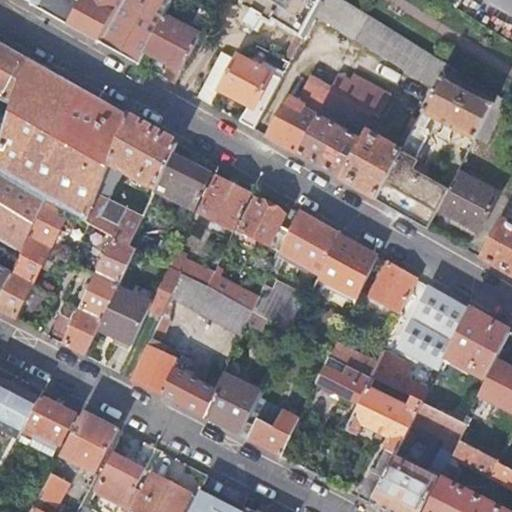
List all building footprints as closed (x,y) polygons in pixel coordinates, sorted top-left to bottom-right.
[(34,0),(33,4),(139,64),(145,52),(164,17),(173,0),(34,0)] [(226,0),(218,0),(212,13),(218,17),(226,0)] [(322,3),(317,0),(237,0),(245,4),(244,6),(246,7),(245,9),(253,14),(247,26),(259,33),(265,22),(274,27),(277,23),(297,36),(286,56),(292,60),(316,14),(322,3)] [(342,0),(324,0),(322,3),(316,14),(435,88),(447,65),(342,0)] [(199,35),(164,17),(145,52),(180,71),(199,35)] [(0,101),(10,106),(25,58),(0,43),(0,101)] [(234,60),(223,54),(199,98),(211,105),(219,90),(248,107),(240,121),(255,129),(289,67),(266,55),(259,68),(236,56),(234,60)] [(129,116),(25,58),(10,106),(0,140),(0,255),(16,264),(30,237),(28,237),(46,201),(68,212),(87,222),(110,164),(129,116)] [(454,69),(447,65),(435,88),(401,153),(376,199),(428,228),(438,210),(448,189),(411,170),(417,160),(415,159),(427,137),(424,130),(431,117),(466,135),(459,149),(467,153),(484,122),(498,97),(492,92),(488,101),(448,81),(454,69)] [(287,101),(268,137),(376,199),(401,153),(366,133),(361,142),(337,129),(344,116),(360,124),(373,102),(361,95),(357,102),(311,78),(298,101),(300,103),(297,107),(287,101)] [(178,145),(129,116),(110,164),(157,190),(173,156),(178,145)] [(510,135),(484,122),(467,153),(461,165),(472,171),(487,144),(501,151),(510,135)] [(213,176),(173,156),(157,190),(155,192),(196,212),(213,176)] [(500,193),(458,171),(448,189),(438,210),(459,222),(457,226),(477,236),(500,193)] [(234,232),(251,197),(217,180),(200,215),(234,232)] [(56,237),(68,212),(46,201),(28,237),(30,237),(51,248),(52,246),(57,248),(62,239),(56,237)] [(285,215),(257,202),(241,233),(280,252),(290,231),(279,226),(285,215)] [(280,252),(322,273),(339,235),(299,213),(290,231),(280,252)] [(511,225),(501,220),(481,257),(511,275),(511,225)] [(378,257),(339,235),(322,273),(319,278),(357,300),(378,257)] [(49,252),(51,248),(30,237),(16,264),(11,274),(32,285),(45,261),(50,263),(54,254),(49,252)] [(136,250),(114,239),(103,262),(99,260),(94,269),(99,271),(98,275),(119,285),(136,250)] [(177,251),(169,268),(182,275),(207,287),(214,274),(186,260),(187,257),(177,251)] [(419,280),(389,263),(370,297),(400,314),(419,280)] [(0,296),(11,274),(0,268),(0,296)] [(182,275),(169,268),(152,304),(118,289),(103,320),(98,331),(132,347),(149,311),(162,317),(171,299),(182,275)] [(216,270),(214,274),(207,287),(252,312),(258,299),(219,278),(222,272),(216,270)] [(32,285),(11,274),(0,296),(0,311),(16,319),(27,296),(33,298),(37,289),(32,286),(32,285)] [(118,289),(119,285),(98,275),(96,277),(92,275),(87,284),(92,287),(81,310),(103,320),(118,289)] [(207,287),(182,275),(171,299),(241,336),(252,312),(207,287)] [(440,370),(446,358),(471,309),(431,287),(400,349),(440,370)] [(263,288),(258,299),(252,312),(273,324),(286,300),(263,288)] [(103,320),(81,310),(80,314),(74,311),(75,308),(62,302),(54,319),(68,325),(70,320),(75,323),(65,346),(87,356),(98,331),(103,320)] [(487,380),(511,332),(471,309),(446,358),(487,380)] [(163,396),(204,417),(217,392),(215,391),(179,373),(182,364),(159,353),(163,344),(160,342),(169,322),(162,319),(133,381),(164,395),(163,396)] [(383,352),(377,364),(371,376),(370,379),(413,400),(423,405),(430,390),(407,379),(413,367),(383,352)] [(377,364),(363,358),(358,369),(371,376),(377,364)] [(361,407),(370,390),(324,367),(316,384),(361,407)] [(262,393),(224,374),(215,391),(217,392),(204,417),(241,435),(262,393)] [(44,391),(31,384),(0,443),(0,452),(10,458),(21,436),(41,398),(44,391)] [(360,498),(372,504),(404,441),(413,425),(423,405),(413,400),(408,410),(370,390),(361,407),(348,432),(358,437),(364,426),(392,441),(376,471),(374,470),(360,498)] [(76,416),(41,398),(21,436),(32,442),(30,446),(53,458),(61,443),(62,444),(76,416)] [(457,421),(423,405),(413,425),(447,442),(457,421)] [(120,430),(84,412),(61,457),(76,464),(74,469),(79,471),(81,467),(97,475),(120,430)] [(280,457),(299,420),(283,412),(276,428),(258,419),(247,440),(280,457)] [(473,419),(468,416),(464,424),(468,426),(461,441),(500,462),(509,446),(469,425),(473,419)] [(424,511),(441,480),(426,472),(428,468),(422,465),(420,470),(406,463),(412,452),(409,450),(412,445),(404,441),(372,504),(387,511),(424,511)] [(500,462),(461,441),(452,456),(492,477),(500,462)] [(157,450),(145,444),(133,466),(115,456),(97,492),(113,499),(112,501),(127,509),(136,491),(157,450)] [(506,511),(454,486),(462,471),(449,464),(441,480),(424,511),(506,511)] [(511,469),(504,465),(496,479),(511,487),(511,469)] [(71,485),(52,475),(32,511),(42,511),(46,503),(58,509),(71,485)] [(144,495),(136,491),(127,509),(125,511),(130,511),(131,511),(132,511),(182,511),(191,495),(153,476),(144,495)]
